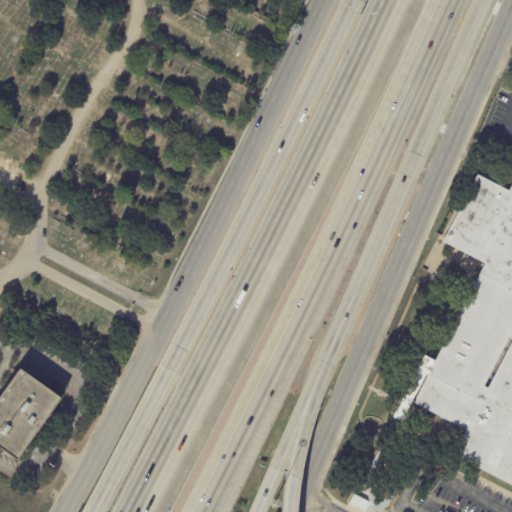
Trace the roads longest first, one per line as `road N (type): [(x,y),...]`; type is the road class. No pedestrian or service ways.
road 1 (secondary): [(324,0),(66,511)]
road 2 (motorway): [(387,0),(130,511)]
road 3 (motorway): [(193,511),(445,0)]
road 4 (secondary): [(289,511),(511,2)]
road 5 (motorway): [(351,0),(179,348)]
road 6 (motorway): [(308,397),(404,175)]
road 7 (motorway): [(404,175),(482,0)]
road 8 (motorway): [(179,348),(92,511)]
road 9 (motorway): [(252,511),(308,397)]
